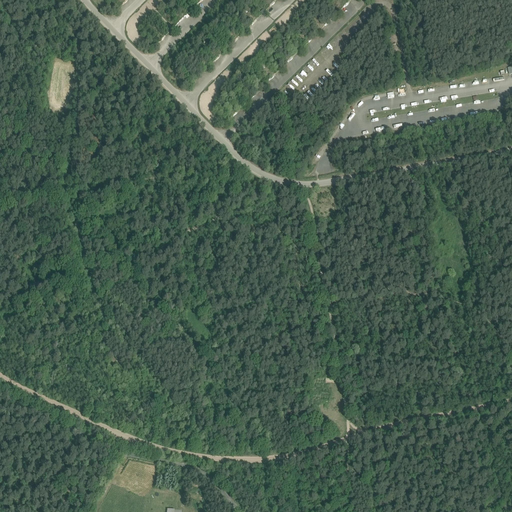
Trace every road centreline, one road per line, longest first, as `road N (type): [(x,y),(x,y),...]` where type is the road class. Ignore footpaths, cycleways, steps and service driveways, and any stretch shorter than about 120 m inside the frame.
road 1 (unknown): [(0,374),(165,450),(253,461),(302,456),(511,402)]
road 2 (track): [(345,511),(341,375),(302,184)]
road 3 (unclassified): [(511,148),(302,184),(256,171),(223,140)]
road 4 (unclassified): [(0,396),(110,448),(201,467),(234,505)]
road 5 (unclassified): [(361,0),(223,140)]
road 6 (track): [(284,182),(265,200),(210,225),(143,244)]
road 7 (unclassified): [(184,102),(290,0)]
